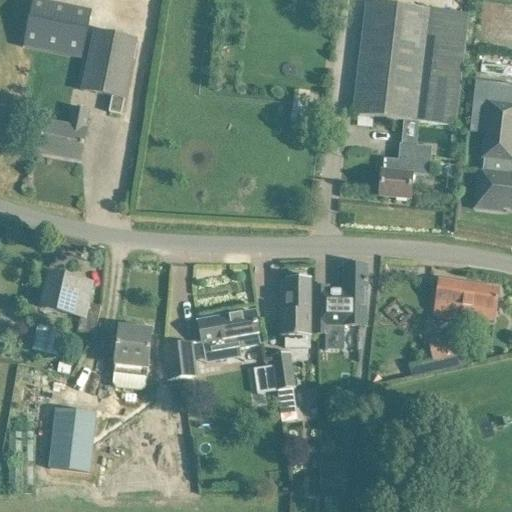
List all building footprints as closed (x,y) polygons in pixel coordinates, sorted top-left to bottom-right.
[(82,61),(92,13),(33,1),(23,50),(82,61)] [(355,98),(353,118),(403,122),(417,124),(455,127),(465,16),(363,5),(355,98)] [(136,42),(122,39),(95,34),(83,93),(113,99),(109,114),(121,117),(136,42)] [(308,72),(306,103),(323,104),(325,73),(308,72)] [(511,87),(476,83),(470,132),(485,134),(482,160),(484,161),(482,173),(477,173),(473,211),(503,215),(503,211),(511,211),(511,176),(510,176),(511,164),(511,163),(511,87)] [(72,111),(69,128),(43,123),(37,154),(56,158),(57,157),(62,158),(62,159),(79,163),(89,114),(72,111)] [(421,126),(406,125),(402,164),(386,163),(382,201),(414,204),(416,177),(432,178),(434,151),(419,150),(421,126)] [(366,328),(367,288),(367,268),(345,267),(344,297),(328,297),(328,294),(314,293),(314,313),(314,337),(328,337),(328,328),(344,328),(366,328)] [(49,276),(45,296),(42,310),(81,318),(78,333),(95,337),(101,309),(87,306),(92,286),(49,276)] [(287,282),(282,282),(282,299),(287,299),(287,313),(282,313),(281,339),(285,339),(285,350),(310,350),(310,280),(300,280),(300,276),(290,276),(290,280),(287,280),(287,282)] [(433,319),(433,320),(460,324),(462,313),(469,314),(470,309),(496,313),(496,311),(499,291),(438,282),(435,302),(433,319)] [(261,347),(258,334),(255,314),(198,324),(202,346),(237,340),(239,351),(261,347)] [(120,329),(117,349),(113,387),(145,391),(152,333),(120,329)] [(195,384),(193,365),(191,345),(163,348),(167,387),(195,384)] [(86,377),(90,361),(56,354),(52,369),(86,377)] [(287,400),(296,399),(289,355),(271,358),(272,368),(276,393),(279,412),(289,411),(287,400)] [(276,393),(272,368),(254,371),(258,396),(276,393)] [(330,402),(326,378),(309,380),(312,405),(330,402)] [(48,469),(89,474),(96,415),(55,410),(48,469)] [(338,480),(339,501),(351,500),(350,480),(338,480)]
